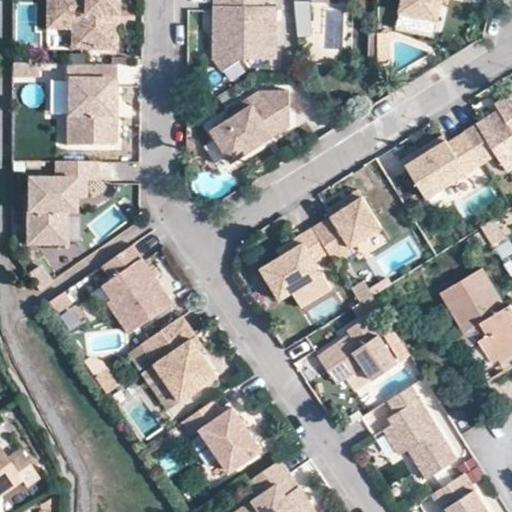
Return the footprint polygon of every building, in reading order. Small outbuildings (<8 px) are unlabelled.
[(73,30),(85,31),(85,51),(118,51),(117,0),(47,0),(48,31),(73,30)] [(267,0),(216,0),(217,7),(222,7),(221,33),(217,33),(216,56),(223,68),(244,56),(278,57),(279,5),(267,5),(267,0)] [(403,0),(400,13),(438,22),(442,4),(442,0),(403,0)] [(85,31),(73,30),(73,51),(85,51),(85,31)] [(390,35),(380,35),(379,60),(389,60),(390,35)] [(39,65),(13,65),(14,79),(38,79),(39,65)] [(117,65),(67,65),(67,81),(69,81),(68,145),(117,146),(117,116),(113,116),(113,99),(117,99),(117,65)] [(117,83),(140,83),(140,67),(118,66),(117,83)] [(24,88),(24,105),(39,105),(39,88),(24,88)] [(228,117),(209,128),(228,160),(288,125),(288,90),(258,90),(224,111),(228,117)] [(500,110),(465,131),(483,161),(496,153),(503,164),(511,158),(511,93),(496,103),(500,110)] [(427,198),(484,162),(483,161),(465,131),(448,142),(447,139),(406,164),(427,198)] [(403,159),(406,164),(447,139),(444,134),(403,159)] [(511,167),(511,158),(503,164),(507,170),(511,167)] [(98,163),(58,163),(58,181),(29,180),(29,246),(69,246),(69,215),(69,199),(75,199),(86,199),(87,182),(98,182),(98,163)] [(359,189),(343,199),(347,206),(364,196),(359,189)] [(332,215),(314,227),(330,252),(337,263),(356,251),(353,246),(383,227),(364,196),(347,206),(343,199),(328,209),(332,215)] [(330,252),(314,227),(300,236),(304,242),(293,249),(290,257),(285,260),(283,256),(263,268),(282,299),(324,273),(317,261),(330,252)] [(391,240),(383,227),(353,246),(356,251),(361,259),(391,240)] [(112,301),(108,303),(130,336),(174,306),(134,246),(103,267),(112,281),(103,287),(112,301)] [(40,266),(27,275),(39,292),(52,283),(40,266)] [(507,306),(484,268),(441,294),(465,332),(459,336),(467,350),(481,342),(493,363),(511,351),(511,308),(509,304),(507,306)] [(352,287),(361,302),(372,295),(363,281),(352,287)] [(67,292),(49,305),(56,316),(75,303),(67,292)] [(375,379),(400,363),(371,316),(352,328),(358,336),(347,343),(344,338),(321,353),(330,367),(339,361),(347,375),(365,364),(375,379)] [(183,317),(142,345),(181,403),(218,377),(191,339),(196,336),(183,317)] [(338,381),(347,375),(339,361),(330,367),(338,381)] [(461,462),(414,388),(391,402),(403,421),(387,431),(403,457),(412,451),(431,481),(461,462)] [(214,402),(180,425),(190,440),(203,432),(231,473),(263,451),(234,409),(224,416),(214,402)] [(0,486),(18,474),(23,482),(27,488),(39,479),(19,449),(6,457),(0,448),(0,486)] [(301,488),(282,461),(249,483),(260,498),(238,511),(316,511),(305,495),(301,498),(296,491),(301,488)] [(490,511),(466,473),(436,492),(447,509),(449,507),(452,511),(490,511)] [(18,474),(0,486),(0,497),(23,482),(18,474)]
